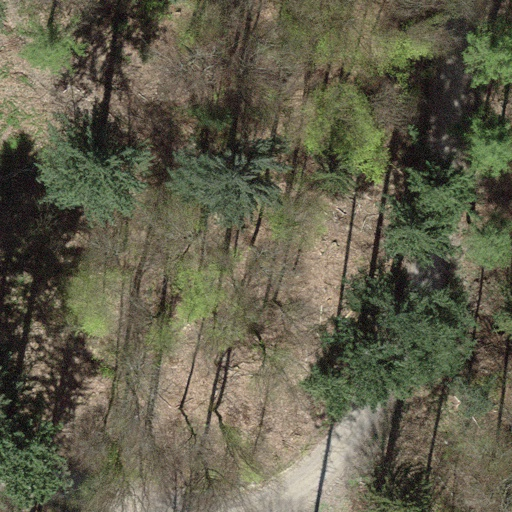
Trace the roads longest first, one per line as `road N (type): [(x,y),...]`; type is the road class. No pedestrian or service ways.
road 1 (track): [(471,0),(427,270),(349,455),(277,511)]
road 2 (track): [(194,511),(0,480)]
